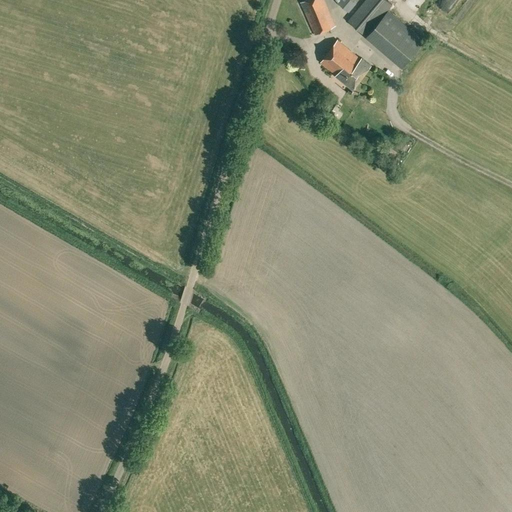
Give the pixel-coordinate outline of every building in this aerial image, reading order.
[(314,34),(335,25),(324,0),(306,0),(302,2),(314,34)] [(348,11),(357,0),(347,0),(342,6),(348,11)] [(392,4),(387,0),(365,0),(348,20),(366,35),(387,10),(392,4)] [(444,0),(444,1),(452,9),(461,0),(444,0)] [(395,17),(387,10),(366,35),(375,43),(395,17)] [(353,89),(372,65),(362,57),(361,58),(337,40),(320,62),(336,74),(335,75),(353,89)] [(335,111),(339,105),(334,101),(330,107),(335,111)] [(386,153),(393,157),(397,152),(390,147),(386,153)]
